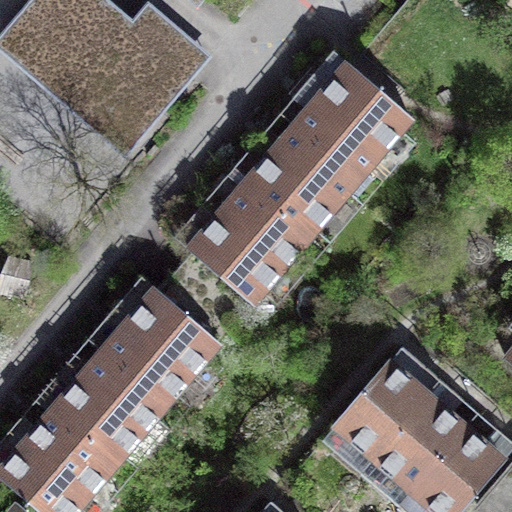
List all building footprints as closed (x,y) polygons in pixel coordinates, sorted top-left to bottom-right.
[(104,0),(54,0),(23,37),(140,136),(193,75),(104,0)] [(351,66),(297,129),(357,179),(411,117),(351,66)] [(297,129),(245,190),(305,241),(357,179),(297,129)] [(192,253),(251,304),(305,241),(245,190),(192,253)] [(158,291),(105,353),(165,404),(218,342),(158,291)] [(335,423),(375,457),(440,381),(402,348),(387,365),(386,364),(335,423)] [(105,353),(52,415),(112,466),(165,404),(105,353)] [(461,398),(440,381),(375,457),(413,489),(463,430),(446,416),(461,398)] [(0,475),(0,479),(38,511),(72,511),(112,466),(52,415),(0,475)] [(462,511),(503,464),(463,430),(413,489),(439,511),(462,511)] [(511,511),(511,471),(479,510),(481,511),(511,511)] [(282,511),(270,501),(260,511),(282,511)]
